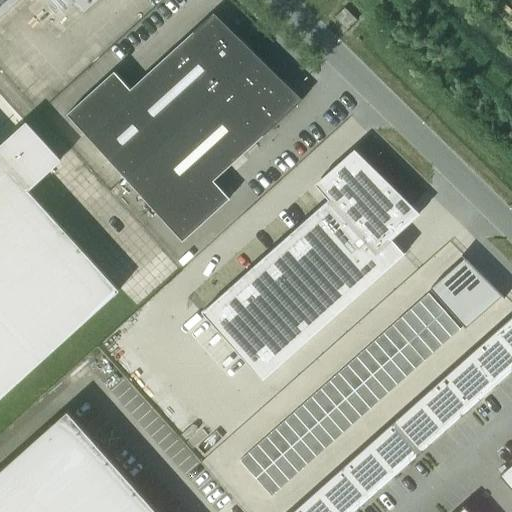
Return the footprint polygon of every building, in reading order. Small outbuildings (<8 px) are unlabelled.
[(0,0),(0,16),(17,0),(0,0)] [(97,0),(75,0),(85,11),(97,0)] [(357,20),(345,8),(335,18),(347,30),(357,20)] [(68,115),(126,178),(258,57),(214,14),(131,90),(115,72),(68,115)] [(258,57),(126,178),(183,242),(230,199),(214,181),(303,101),(258,57)] [(0,153),(0,400),(120,291),(29,191),(62,161),(30,126),(0,153)] [(328,199),(201,312),(262,381),(406,254),(392,239),(420,214),(369,163),(355,149),(315,184),(328,199)] [(464,258),(430,288),(465,328),(492,304),(502,296),(504,298),(505,297),(462,255),(461,256),(464,258)] [(428,293),(419,301),(435,319),(444,311),(428,293)] [(419,301),(410,309),(426,327),(435,319),(419,301)] [(410,309),(401,317),(417,335),(426,327),(410,309)] [(444,311),(435,319),(451,337),(460,329),(444,311)] [(511,315),(494,332),(511,352),(511,315)] [(401,317),(392,325),(408,343),(417,335),(401,317)] [(435,319),(426,327),(442,345),(451,337),(435,319)] [(392,325),(383,333),(399,351),(408,343),(392,325)] [(426,327),(417,335),(433,353),(442,345),(426,327)] [(511,352),(494,332),(469,354),(496,385),(511,371),(511,352)] [(383,333),(374,341),(390,359),(399,351),(383,333)] [(417,335),(408,343),(424,361),(433,353),(417,335)] [(374,341),(365,349),(381,367),(390,359),(374,341)] [(408,343),(399,351),(415,369),(424,361),(408,343)] [(365,349),(356,357),(372,375),(381,367),(365,349)] [(399,351),(390,359),(406,377),(415,369),(399,351)] [(469,354),(443,377),(471,408),(496,385),(469,354)] [(356,357),(347,365),(363,383),(372,375),(356,357)] [(390,359),(381,367),(397,385),(406,377),(390,359)] [(347,365),(338,373),(354,391),(363,383),(347,365)] [(381,367),(372,375),(388,393),(397,385),(381,367)] [(338,373),(329,381),(345,399),(354,391),(338,373)] [(372,375),(363,383),(379,401),(388,393),(372,375)] [(443,377),(418,400),(446,431),(471,408),(443,377)] [(329,381),(320,389),(336,407),(345,399),(329,381)] [(363,383),(354,391),(370,409),(379,401),(363,383)] [(320,389),(311,397),(327,415),(336,407),(320,389)] [(354,391),(345,399),(361,417),(370,409),(354,391)] [(311,397),(302,405),(318,423),(327,415),(311,397)] [(345,399),(336,407),(352,425),(361,417),(345,399)] [(418,400),(393,422),(420,453),(446,431),(418,400)] [(302,405),(293,413),(309,431),(318,423),(302,405)] [(336,407),(327,415),(343,433),(352,425),(336,407)] [(156,511),(67,411),(0,471),(0,511),(156,511)] [(293,413),(284,421),(300,439),(309,431),(293,413)] [(327,415),(318,423),(334,441),(343,433),(327,415)] [(284,421),(275,429),(291,447),(300,439),(284,421)] [(393,422),(367,445),(395,476),(420,453),(393,422)] [(318,423),(309,431),(325,449),(334,441),(318,423)] [(275,429),(267,437),(282,455),(291,447),(275,429)] [(309,431),(300,439),(316,457),(325,449),(309,431)] [(267,437),(258,445),(273,463),(282,455),(267,437)] [(300,439),(291,447),(307,465),(316,457),(300,439)] [(258,445),(249,453),(265,471),(273,463),(258,445)] [(367,445),(342,467),(369,498),(395,476),(367,445)] [(291,447),(282,455),(298,473),(307,465),(291,447)] [(249,453),(240,461),(256,479),(265,471),(249,453)] [(282,455),(273,463),(289,481),(298,473),(282,455)] [(273,463),(265,471),(280,489),(289,481),(273,463)] [(511,464),(499,475),(511,489),(511,464)] [(342,467),(316,490),(335,511),(354,511),(369,498),(342,467)] [(265,471),(256,479),(271,496),(280,489),(265,471)] [(335,511),(316,490),(291,511),(335,511)]
